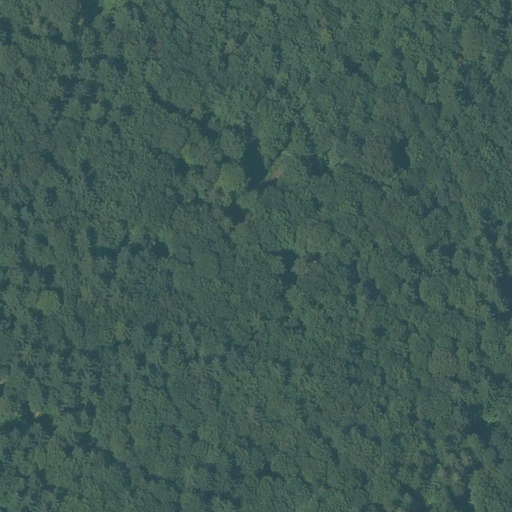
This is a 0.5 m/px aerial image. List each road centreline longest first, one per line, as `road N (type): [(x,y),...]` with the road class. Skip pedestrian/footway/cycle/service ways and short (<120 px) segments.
road 1 (track): [(84,74),(363,169),(511,245)]
road 2 (track): [(0,372),(109,0)]
